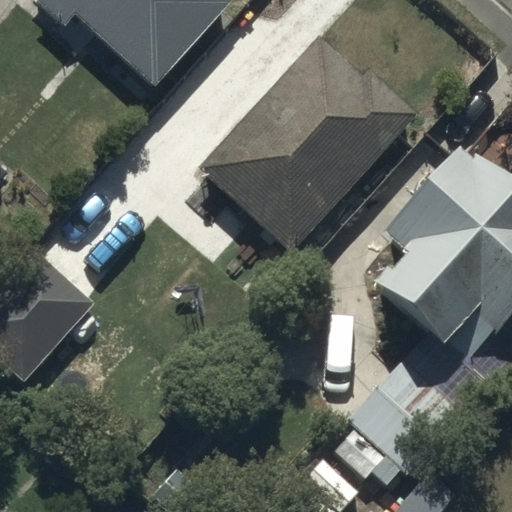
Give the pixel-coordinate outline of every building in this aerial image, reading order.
[(67,14),(148,88),(229,0),(29,0),(57,25),(67,14)] [(311,32),(188,167),(284,254),(412,113),(363,67),(357,74),(311,32)] [(511,186),(459,140),(379,232),(399,249),(370,282),(459,360),(511,299),(511,186)] [(0,363),(20,381),(88,306),(28,250),(0,280),(0,363)] [(457,413),(399,361),(345,423),(351,428),(331,451),(363,479),(368,472),(383,485),(395,472),(401,477),(457,413)] [(322,470),(286,511),(347,511),(357,500),(322,470)]
